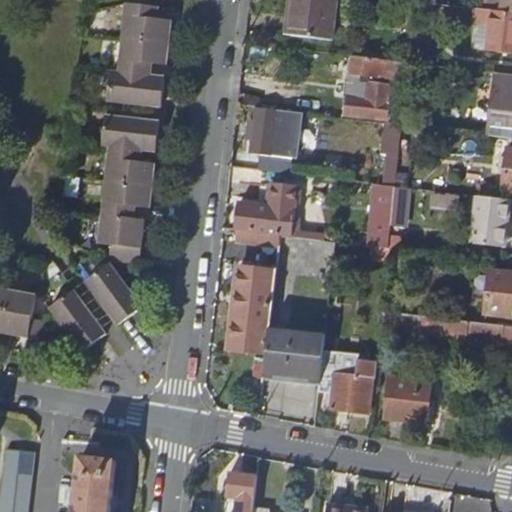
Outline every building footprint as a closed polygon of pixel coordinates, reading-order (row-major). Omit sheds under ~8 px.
[(285,0),(282,38),(324,43),(329,0),(285,0)] [(511,0),(497,0),(497,12),(511,14),(511,0)] [(166,66),(171,22),(157,21),(158,8),(126,5),(119,74),(111,73),(108,102),(162,108),(165,79),(151,78),(153,64),(166,66)] [(511,14),(497,12),(472,10),(471,24),(485,26),(483,50),(511,53),(511,14)] [(374,61),(343,58),(342,75),(373,78),(374,61)] [(398,64),(379,62),(379,74),(397,75),(398,64)] [(487,136),(511,138),(511,75),(493,74),(487,136)] [(341,115),(383,119),(386,86),(357,84),(356,99),(342,98),(341,115)] [(417,94),(406,94),(406,104),(416,105),(417,94)] [(296,115),(271,112),(251,110),(246,155),(254,156),(252,172),(277,175),(279,158),(291,160),(296,115)] [(111,147),(100,244),(112,246),(110,261),(141,264),(145,222),(135,221),(136,207),(150,209),(155,165),(141,164),(143,150),(157,152),(161,122),(106,116),(102,146),(111,147)] [(394,157),(397,126),(393,126),(380,124),(377,155),(394,157)] [(511,147),(505,147),(500,188),(511,189),(511,147)] [(233,230),(289,237),(294,189),(257,185),(255,207),(237,205),(233,230)] [(387,219),(391,187),(371,185),(368,218),(387,219)] [(404,189),(391,187),(387,219),(386,231),(400,232),(404,189)] [(506,199),(479,196),(475,247),(501,248),(506,199)] [(385,262),(387,250),(384,250),(361,247),(360,260),(385,262)] [(112,265),(88,283),(120,325),(143,308),(112,265)] [(264,350),(267,326),(273,273),(236,269),(227,345),(264,350)] [(511,276),(488,274),(483,315),(511,318),(511,276)] [(0,331),(30,337),(27,350),(43,353),(48,323),(33,320),(38,295),(0,288),(0,331)] [(74,292),(50,311),(82,353),(107,335),(74,292)] [(379,313),(377,325),(440,332),(442,320),(379,313)] [(440,334),(440,335),(501,342),(503,327),(442,320),(440,332),(440,334)] [(264,350),(262,369),(317,378),(320,349),(322,335),(267,326),(264,350)] [(320,349),(317,378),(316,386),(315,389),(325,390),(325,397),(331,398),(330,409),(364,413),(367,382),(371,382),(373,361),(355,359),(355,354),(320,349)] [(262,369),(261,378),(316,386),(317,378),(262,369)] [(383,417),(422,422),(427,383),(388,378),(383,417)] [(0,511),(28,511),(36,452),(9,449),(0,511)] [(111,511),(113,501),(118,462),(84,458),(80,490),(73,489),(71,507),(78,507),(77,511),(111,511)] [(249,511),(254,478),(226,475),(224,498),(227,498),(227,504),(235,504),(234,511),(249,511)]
